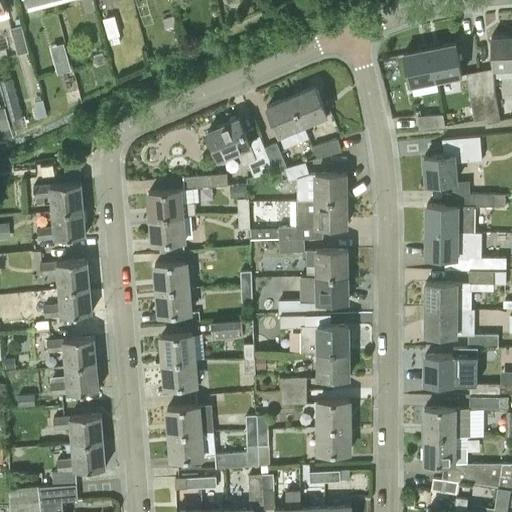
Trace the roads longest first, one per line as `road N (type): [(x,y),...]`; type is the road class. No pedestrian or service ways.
road 1 (residential): [(138,511),(109,155),(117,138),(348,37)]
road 2 (residential): [(380,511),(375,129),(348,37)]
